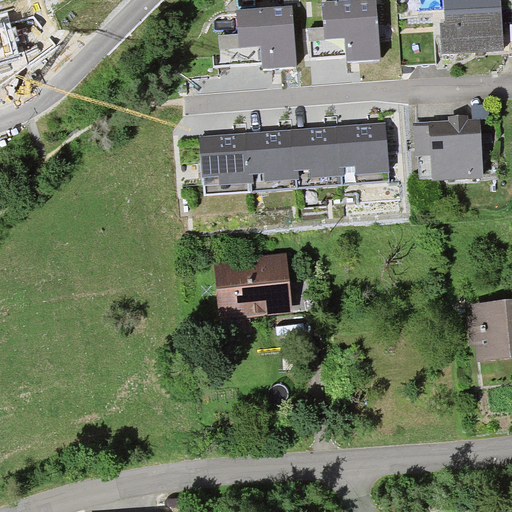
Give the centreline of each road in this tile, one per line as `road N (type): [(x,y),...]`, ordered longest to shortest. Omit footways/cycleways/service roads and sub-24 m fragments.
road 1 (residential): [(36,511),(178,476),(341,458)]
road 2 (residential): [(0,119),(63,81),(144,0)]
road 3 (residential): [(341,458),(511,445)]
